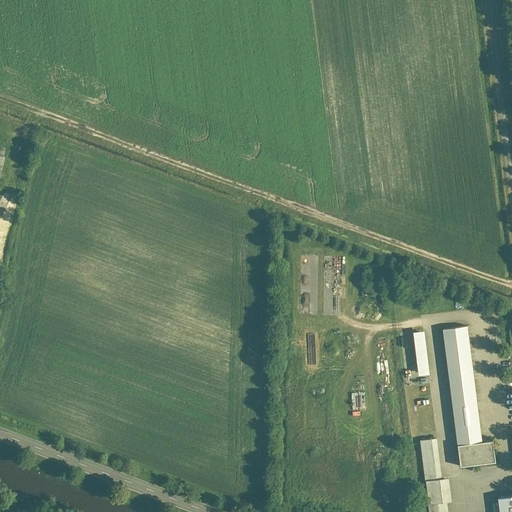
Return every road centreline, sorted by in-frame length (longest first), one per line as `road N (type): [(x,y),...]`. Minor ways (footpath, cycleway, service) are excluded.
road 1 (track): [(511,286),(0,99)]
road 2 (tertiary): [(207,511),(0,434)]
road 3 (unclassified): [(489,0),(511,181)]
